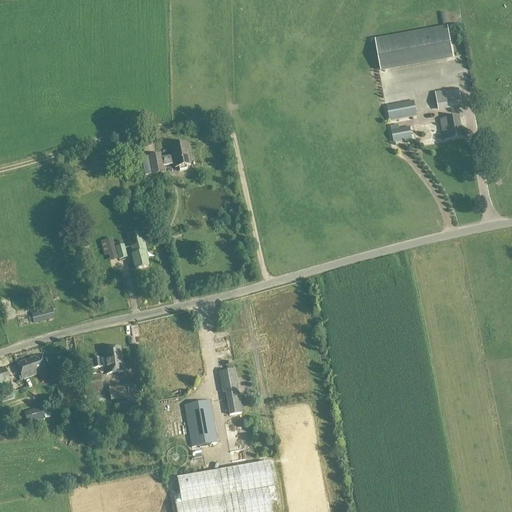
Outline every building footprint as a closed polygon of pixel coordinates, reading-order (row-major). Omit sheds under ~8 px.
[(427,69),(424,40),(373,45),(376,75),(427,69)] [(439,110),(463,106),(460,90),(436,94),(439,110)] [(390,123),(417,118),(414,101),(387,107),(390,123)] [(444,140),(462,137),(459,118),(441,121),(444,140)] [(394,144),(413,141),(410,128),(392,132),(394,144)] [(175,169),(179,168),(179,172),(187,171),(186,167),(190,166),(186,144),(171,147),(173,157),(160,159),(160,155),(149,157),(153,175),(163,173),(162,167),(174,165),(175,169)] [(171,236),(167,225),(161,226),(164,238),(171,236)] [(141,234),(128,237),(133,257),(132,257),(135,271),(148,268),(146,260),(148,260),(141,234)] [(117,253),(112,239),(101,242),(105,257),(117,253)] [(127,258),(124,246),(116,248),(118,260),(127,258)] [(54,319),(52,309),(17,317),(19,328),(54,319)] [(228,343),(222,344),(225,365),(239,363),(238,361),(238,358),(248,356),(248,352),(254,351),(253,342),(246,343),(244,335),(244,331),(239,332),(232,333),(229,334),(227,334),(228,343)] [(106,367),(107,375),(124,372),(120,349),(103,352),(104,359),(99,360),(99,359),(87,361),(88,370),(101,368),(106,367)] [(21,376),(19,377),(20,380),(46,371),(40,356),(17,364),(21,376)] [(50,383),(62,379),(59,367),(48,370),(50,377),(48,378),(50,383)] [(0,384),(10,381),(5,368),(0,369),(0,384)] [(224,385),(222,386),(223,393),(237,391),(234,372),(222,374),(224,385)] [(85,396),(104,393),(101,376),(88,378),(87,373),(82,374),(85,396)] [(56,384),(61,405),(81,400),(76,379),(56,384)] [(201,381),(193,387),(198,392),(205,386),(201,381)] [(106,388),(109,398),(120,395),(117,385),(106,388)] [(162,406),(176,403),(175,397),(161,399),(162,406)] [(210,402),(185,407),(192,448),(217,443),(210,402)] [(40,409),(24,413),(27,424),(43,421),(40,409)] [(269,464),(177,480),(179,492),(173,493),(175,511),(271,511),(270,503),(276,502),(269,464)]
